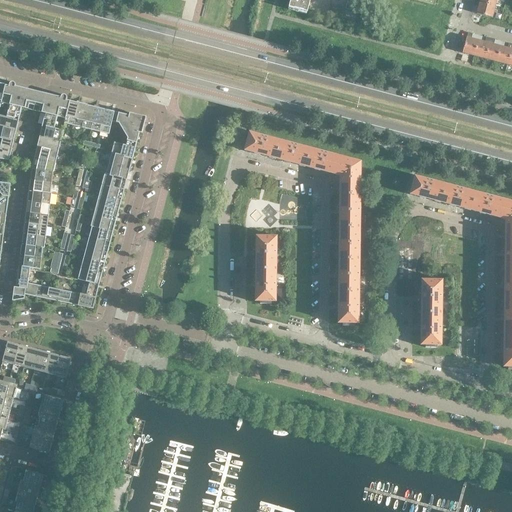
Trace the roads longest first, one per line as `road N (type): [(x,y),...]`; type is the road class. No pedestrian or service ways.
road 1 (secondary): [(0,30),(511,165)]
road 2 (secondary): [(511,125),(43,0)]
road 3 (residential): [(221,319),(231,188),(242,166),(254,164),(324,194),(319,342)]
road 4 (residential): [(386,359),(391,237),(404,215),(423,209),(484,226),(490,236),(484,385)]
road 5 (residential): [(91,325),(103,323),(108,311),(158,117),(40,83)]
road 6 (residential): [(215,341),(511,423)]
road 7 (residential): [(4,322),(22,176)]
road 8 (residential): [(91,325),(56,465)]
